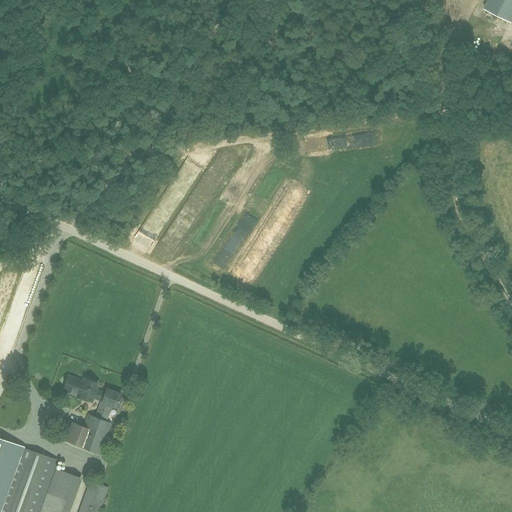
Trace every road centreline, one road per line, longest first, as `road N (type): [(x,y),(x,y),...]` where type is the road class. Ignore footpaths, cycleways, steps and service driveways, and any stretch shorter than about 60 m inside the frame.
road 1 (unclassified): [(511,432),(0,197)]
road 2 (track): [(134,156),(442,109)]
road 3 (track): [(511,306),(467,224),(442,109)]
road 4 (track): [(232,0),(134,156)]
road 5 (track): [(0,171),(134,156)]
